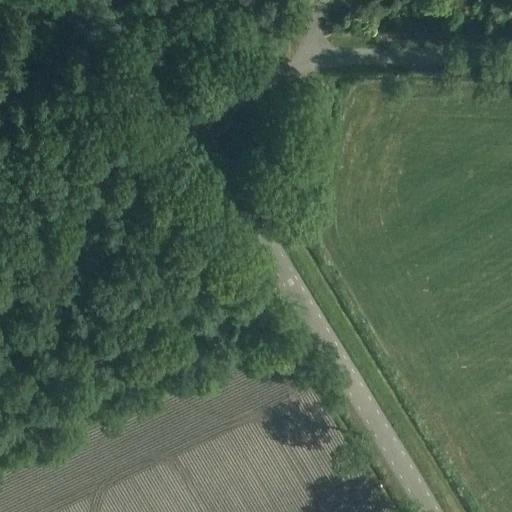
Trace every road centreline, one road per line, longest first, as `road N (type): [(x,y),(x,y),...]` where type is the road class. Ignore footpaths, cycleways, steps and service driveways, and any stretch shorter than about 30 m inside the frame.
road 1 (tertiary): [(425,511),(196,136)]
road 2 (unclassified): [(511,59),(309,60),(257,85),(196,136)]
road 3 (tertiary): [(196,136),(57,0)]
